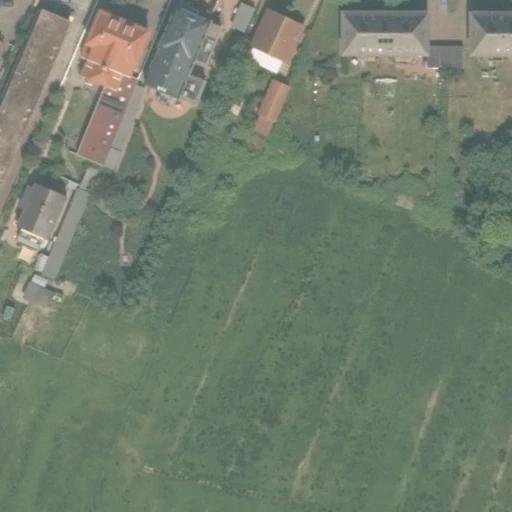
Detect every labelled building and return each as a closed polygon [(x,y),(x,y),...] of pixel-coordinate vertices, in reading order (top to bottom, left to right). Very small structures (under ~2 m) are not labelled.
[(81,155),(103,164),(160,28),(105,5),(84,57),(90,59),(83,75),(109,86),(81,155)] [(43,6),(0,109),(0,199),(76,20),(43,6)] [(177,6),(145,82),(195,104),(205,80),(193,75),(199,62),(208,66),(225,26),(177,6)] [(251,11),(240,7),(231,28),(243,32),(251,11)] [(328,56),(415,56),(415,11),(327,12),(328,56)] [(464,54),(511,55),(511,11),(464,11),(464,54)] [(270,12),(254,47),(292,64),(308,28),(270,12)] [(435,79),(434,58),(406,58),(406,79),(435,79)] [(275,82),(259,116),(275,123),(290,89),(275,82)] [(46,274),(60,279),(102,170),(89,165),(46,274)] [(0,219),(2,221),(0,225),(0,240),(27,252),(46,209),(13,195),(12,198),(7,196),(0,211),(0,219)] [(26,298),(52,306),(58,289),(31,281),(26,298)]
